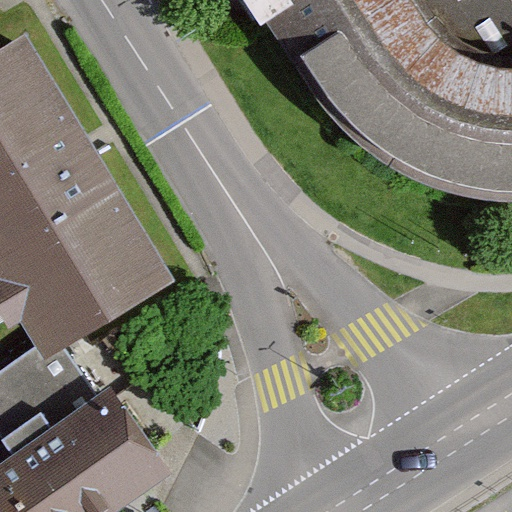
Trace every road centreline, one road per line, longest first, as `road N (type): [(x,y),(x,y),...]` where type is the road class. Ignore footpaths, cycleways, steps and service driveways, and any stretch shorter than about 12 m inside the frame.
road 1 (tertiary): [(390,480),(302,318),(100,0)]
road 2 (residential): [(511,405),(390,480)]
